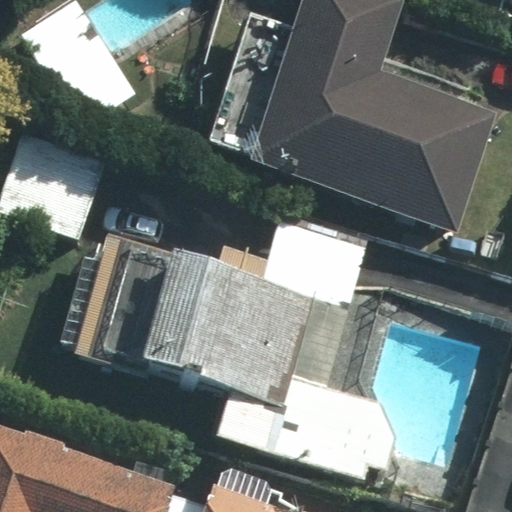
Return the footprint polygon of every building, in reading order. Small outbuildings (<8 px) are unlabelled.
[(411,7),(388,0),(312,0),(255,171),(465,243),(506,120),(387,80),(411,7)] [(75,3),(17,43),(81,135),(139,95),(75,3)] [(106,174),(23,147),(0,216),(0,217),(83,244),(106,174)] [(356,314),(130,248),(97,361),(228,399),(215,443),(393,495),(415,421),(332,397),(356,314)] [(0,511),(179,511),(184,499),(0,434),(0,511)] [(264,511),(220,498),(214,511),(264,511)]
